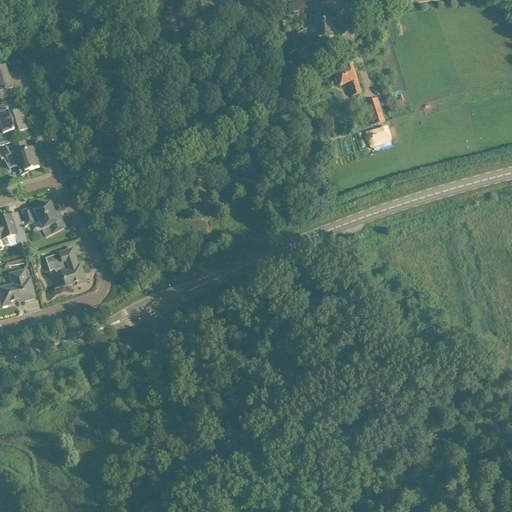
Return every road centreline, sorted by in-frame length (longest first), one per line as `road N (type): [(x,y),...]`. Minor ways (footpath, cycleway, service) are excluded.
road 1 (secondary): [(201,285),(342,225),(511,173)]
road 2 (residential): [(0,327),(87,303),(107,284),(59,177)]
road 3 (track): [(169,0),(195,142)]
road 4 (residential): [(59,177),(19,55)]
